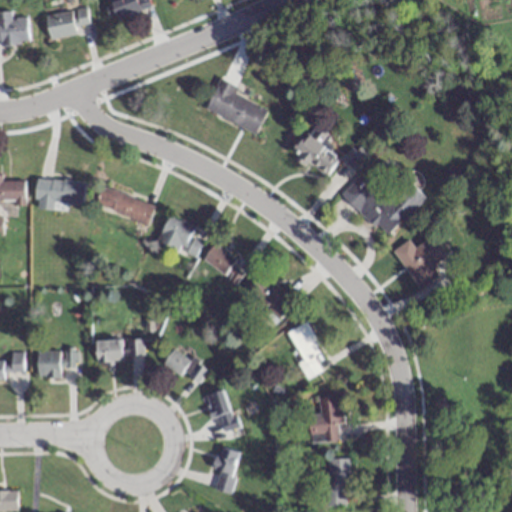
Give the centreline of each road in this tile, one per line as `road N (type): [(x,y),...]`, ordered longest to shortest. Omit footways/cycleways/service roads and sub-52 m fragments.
road 1 (residential): [(0,106),(44,106),(150,143),(217,175),(324,256),(364,301),(389,350),(402,395),(402,511)]
road 2 (residential): [(285,0),(44,106)]
road 3 (residential): [(103,413),(90,437),(103,475),(128,486),(165,469),(173,442),(163,417),(140,403),(103,413)]
